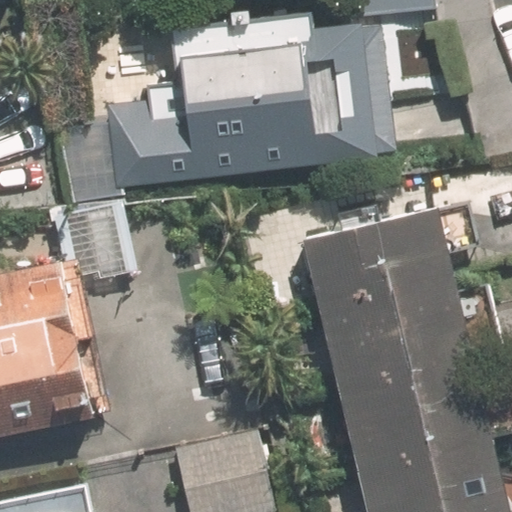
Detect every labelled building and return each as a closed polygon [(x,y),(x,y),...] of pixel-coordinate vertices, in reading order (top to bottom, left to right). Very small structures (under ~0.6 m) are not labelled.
[(438,0),(350,0),(352,17),(439,8),(438,0)] [(98,99),(108,187),(388,155),(372,18),(310,25),(308,10),(154,28),(161,92),(98,99)] [(329,302),(460,270),(446,212),(314,244),(329,302)] [(0,433),(104,410),(69,255),(0,271),(0,433)] [(349,383),(479,352),(460,270),(329,302),(349,383)] [(367,465),(499,434),(479,352),(349,383),(367,465)] [(248,423),(164,441),(178,511),(255,511),(267,510),(248,423)] [(378,511),(511,511),(511,487),(499,434),(367,465),(378,511)]
